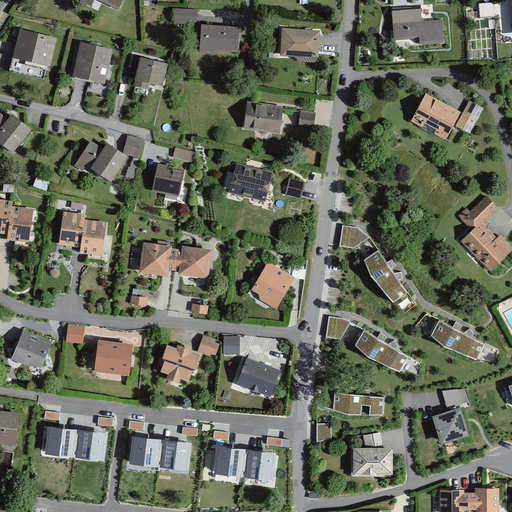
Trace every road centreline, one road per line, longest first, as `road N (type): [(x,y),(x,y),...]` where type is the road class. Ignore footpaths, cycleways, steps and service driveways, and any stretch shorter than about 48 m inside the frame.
road 1 (residential): [(351,0),(308,334)]
road 2 (residential): [(0,296),(37,313),(126,325),(308,334)]
road 3 (residential): [(0,391),(299,421)]
road 4 (residential): [(301,508),(409,489),(492,459),(511,463)]
